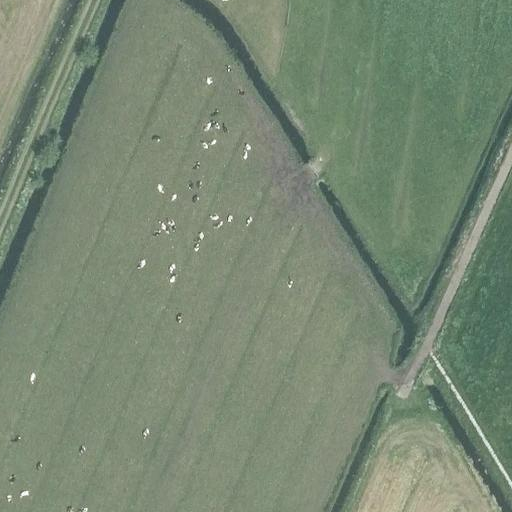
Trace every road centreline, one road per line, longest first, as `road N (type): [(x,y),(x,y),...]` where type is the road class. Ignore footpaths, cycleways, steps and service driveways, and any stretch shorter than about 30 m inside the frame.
road 1 (track): [(0,238),(100,0)]
road 2 (track): [(511,154),(425,348)]
road 3 (track): [(425,348),(511,487)]
